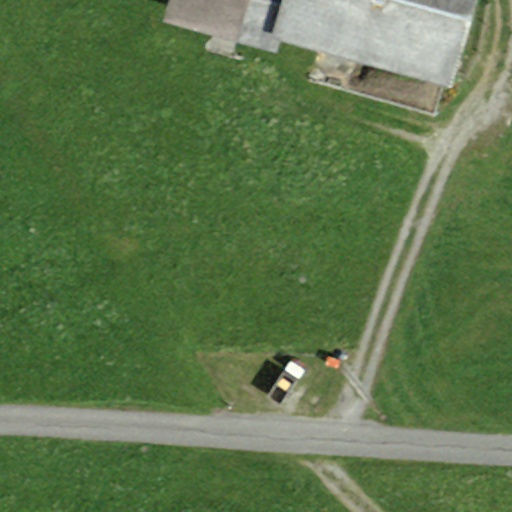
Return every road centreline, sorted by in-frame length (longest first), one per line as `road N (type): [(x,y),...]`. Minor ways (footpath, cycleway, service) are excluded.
road 1 (unclassified): [(0,426),(511,451)]
road 2 (track): [(386,511),(364,488),(345,437),(464,122),(511,48)]
